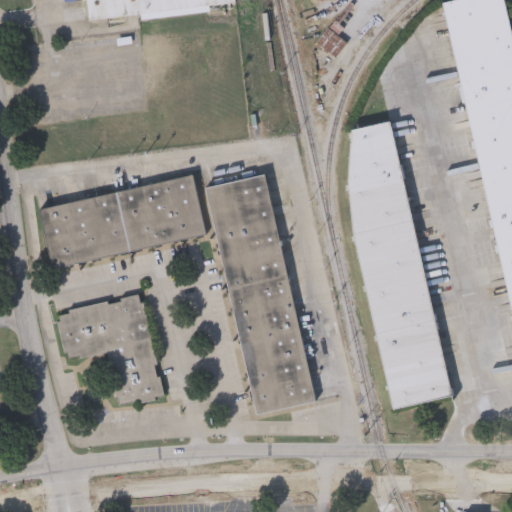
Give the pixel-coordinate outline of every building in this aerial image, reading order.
[(233,0),(234,3),(209,6),(210,12),(142,20),(141,14),(89,20),(86,0),(233,0)] [(461,0),(507,0),(511,24),(511,329),(446,3),(461,0)] [(388,409),(339,133),(396,123),(445,399),(388,409)] [(313,404),(253,417),(207,188),(267,176),(313,404)] [(51,269),(39,208),(195,179),(206,240),(51,269)] [(56,312),(145,299),(161,400),(115,407),(107,355),(64,362),(56,312)]
